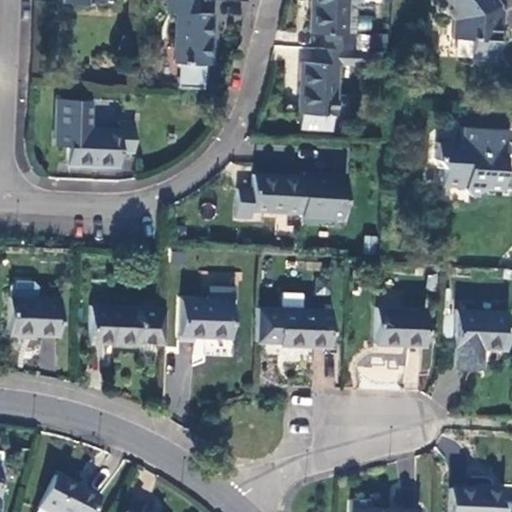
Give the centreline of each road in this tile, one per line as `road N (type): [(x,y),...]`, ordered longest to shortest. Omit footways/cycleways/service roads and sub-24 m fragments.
road 1 (residential): [(269,0),(221,153),(180,187),(122,206),(3,203)]
road 2 (unclassified): [(0,409),(66,420),(163,460),(234,511)]
road 3 (residential): [(12,0),(3,203)]
